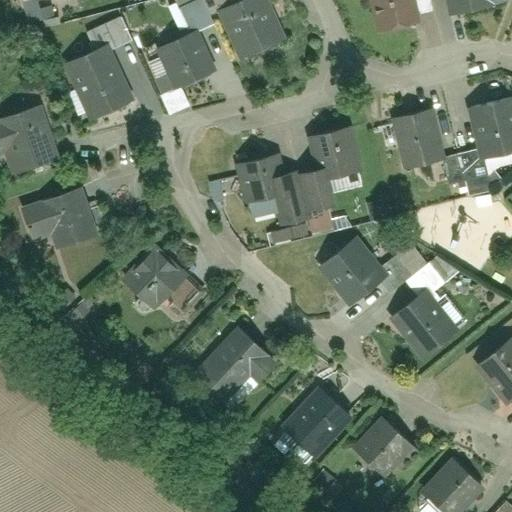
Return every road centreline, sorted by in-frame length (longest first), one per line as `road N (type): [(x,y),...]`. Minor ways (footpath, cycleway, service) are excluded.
road 1 (residential): [(341,87),(196,127),(167,170),(290,326),(511,455)]
road 2 (residential): [(511,65),(341,87)]
